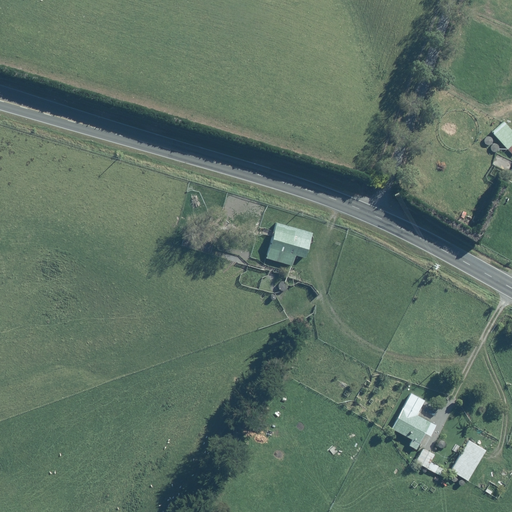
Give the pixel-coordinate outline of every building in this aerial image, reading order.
[(511,129),(505,121),(493,132),(511,154),(511,129)] [(313,233),(277,223),(267,255),(293,263),(295,255),(305,258),(313,233)] [(293,263),(267,255),(266,259),(292,266),(293,263)] [(285,282),(283,281),(281,282),(279,283),(278,285),(278,287),(279,289),(281,290),(283,291),(285,290),(286,289),(287,287),(287,285),(287,283),(285,282)] [(426,401),(413,394),(393,430),(414,441),(411,447),(418,450),(421,445),(426,447),(438,426),(419,415),(426,401)] [(452,471),(469,482),(488,451),(470,441),(452,471)] [(436,455),(424,449),(417,463),(428,469),(432,462),(436,455)] [(432,462),(428,469),(442,476),(446,470),(432,462)]
